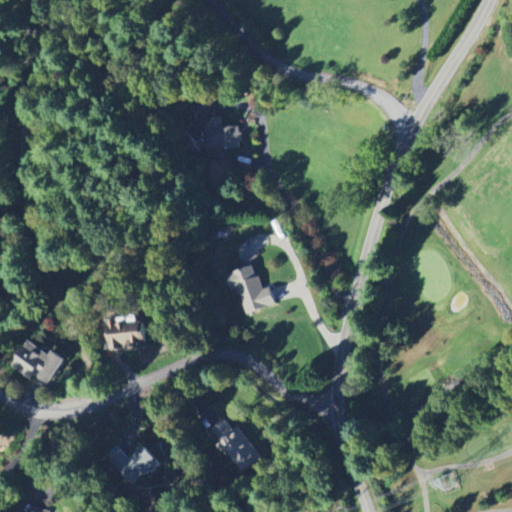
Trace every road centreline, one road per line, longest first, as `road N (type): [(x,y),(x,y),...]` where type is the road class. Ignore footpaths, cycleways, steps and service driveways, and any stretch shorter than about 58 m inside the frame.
road 1 (residential): [(368,511),(338,402),(360,280),(393,191),(488,0)]
road 2 (residential): [(85,409),(33,251),(17,174),(43,13)]
road 3 (residential): [(338,402),(296,396),(246,357),(218,353),(85,409),(38,409),(0,393)]
road 4 (residential): [(412,153),(350,96),(250,62),(206,0)]
